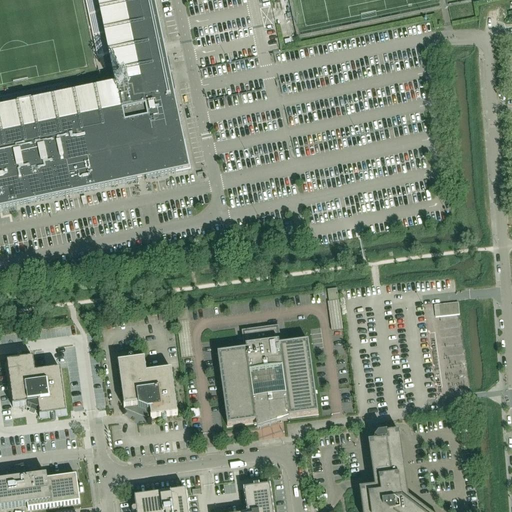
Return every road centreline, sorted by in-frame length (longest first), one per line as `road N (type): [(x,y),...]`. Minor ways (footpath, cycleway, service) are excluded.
road 1 (unclassified): [(511,378),(486,42),(476,38)]
road 2 (unclassified): [(103,477),(290,451)]
road 3 (unknown): [(380,305),(355,316),(359,372),(366,419),(394,418)]
road 4 (unknown): [(394,418),(409,417),(421,400),(409,303)]
